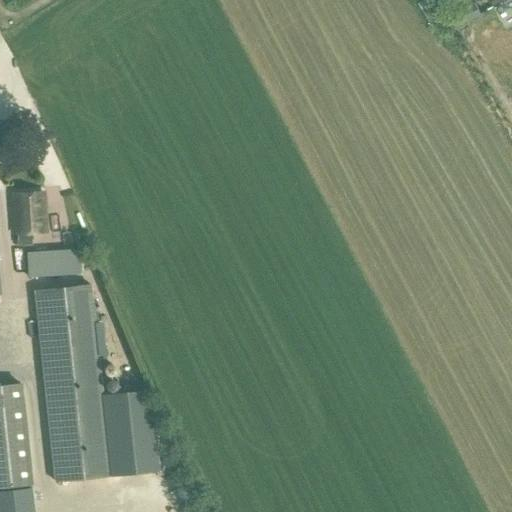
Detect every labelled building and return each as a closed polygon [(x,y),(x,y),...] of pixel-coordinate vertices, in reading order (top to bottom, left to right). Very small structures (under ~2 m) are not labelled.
[(443,1),(422,12),(433,32),(451,22),(455,30),(481,15),(475,4),(451,17),(443,1)] [(457,39),(495,115),(511,106),(511,17),(509,12),(457,39)] [(511,118),(502,123),(508,134),(511,132),(511,118)] [(43,194),(12,197),(15,234),(18,234),(18,246),(32,245),(31,233),(46,231),(43,194)] [(82,276),(81,251),(25,254),(27,279),(82,276)] [(97,282),(39,287),(59,479),(115,473),(108,396),(97,282)] [(17,387),(0,388),(0,489),(26,487),(17,387)] [(153,469),(145,393),(108,396),(115,473),(153,469)] [(0,511),(34,511),(32,487),(0,490),(0,511)]
